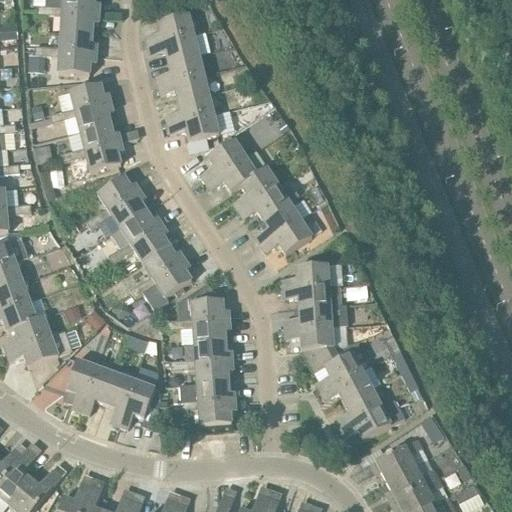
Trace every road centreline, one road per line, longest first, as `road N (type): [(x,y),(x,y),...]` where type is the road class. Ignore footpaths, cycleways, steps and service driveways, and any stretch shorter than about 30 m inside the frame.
road 1 (residential): [(266,466),(262,354),(246,288),(156,155),(126,0)]
road 2 (secondary): [(383,0),(511,312)]
road 3 (residential): [(0,397),(48,431),(156,467),(266,466)]
road 4 (secondary): [(511,222),(421,0)]
